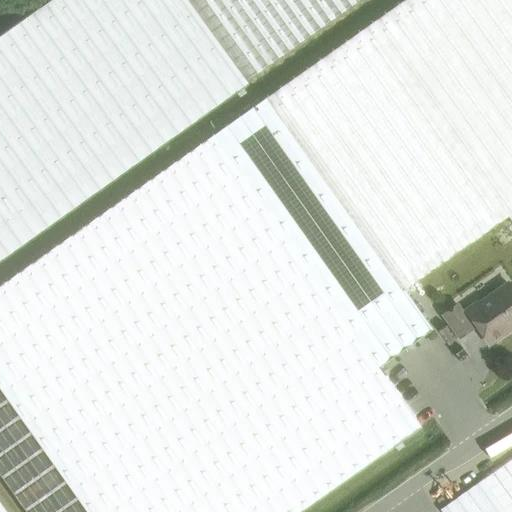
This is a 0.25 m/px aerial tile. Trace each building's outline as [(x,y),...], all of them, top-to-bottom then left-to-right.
[(0,511),(6,511),(0,503),(0,258),(248,82),(187,0),(52,0),(0,37),(0,511)] [(187,0),(248,82),(362,0),(187,0)] [(511,0),(406,0),(266,100),(403,292),(508,217),(511,222),(511,0)] [(0,287),(0,473),(27,511),(299,511),(420,427),(378,367),(388,360),(430,330),(403,292),(266,100),(224,128),(75,234),(0,287)] [(478,303),(469,310),(466,312),(467,314),(464,316),(457,306),(444,315),(460,338),(473,329),(470,325),(473,323),(489,345),(511,328),(511,289),(508,284),(479,305),(478,303)] [(511,511),(511,460),(439,511),(511,511)] [(441,508),(447,504),(442,498),(436,502),(441,508)]
